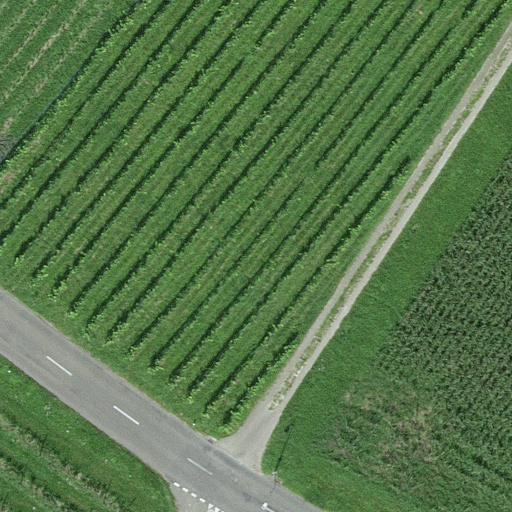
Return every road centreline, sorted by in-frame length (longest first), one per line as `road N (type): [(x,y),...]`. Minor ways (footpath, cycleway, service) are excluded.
road 1 (track): [(225,483),(511,51)]
road 2 (tertiary): [(0,319),(225,483)]
